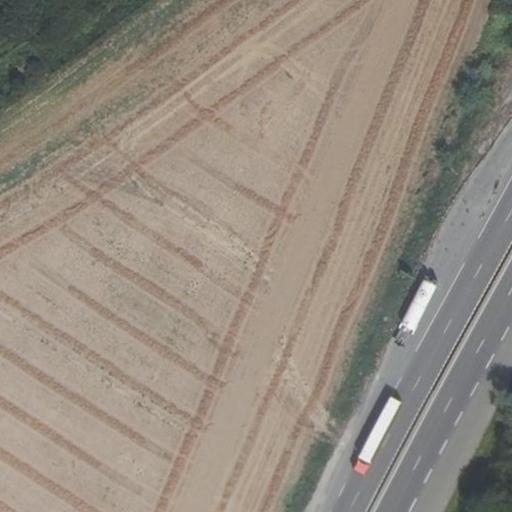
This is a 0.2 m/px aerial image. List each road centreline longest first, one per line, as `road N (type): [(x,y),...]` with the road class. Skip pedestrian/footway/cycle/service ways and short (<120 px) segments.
road 1 (primary): [(511,206),(347,511)]
road 2 (primary): [(394,511),(511,296)]
